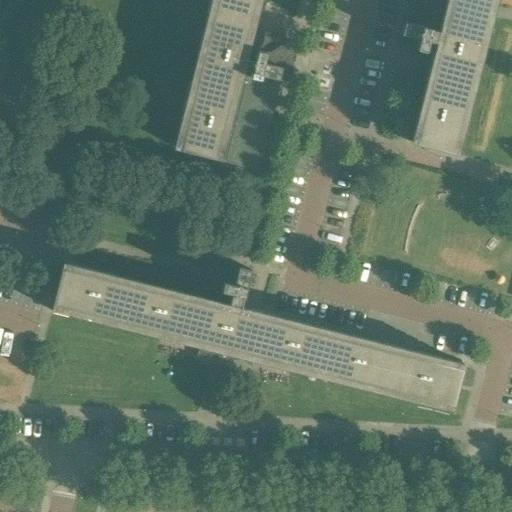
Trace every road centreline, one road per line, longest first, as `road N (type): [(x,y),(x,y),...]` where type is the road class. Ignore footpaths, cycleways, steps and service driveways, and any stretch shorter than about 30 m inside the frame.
road 1 (residential): [(474,478),(506,329),(297,275),(364,0)]
road 2 (residential): [(474,478),(70,453)]
